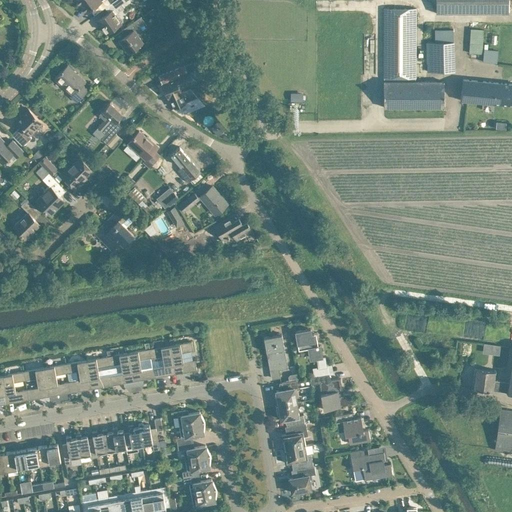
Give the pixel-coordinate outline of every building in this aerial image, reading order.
[(76,0),(85,12),(90,9),(94,15),(105,7),(110,3),(108,0),(101,0),(100,0),(76,0)] [(116,8),(125,2),(126,0),(114,0),(110,3),(105,7),(109,12),(98,20),(107,32),(121,23),(115,14),(119,11),(116,8)] [(435,0),(436,12),(508,13),(508,0),(435,0)] [(416,81),(416,48),(416,8),(384,8),(384,107),(444,107),(444,81),(416,81)] [(138,35),(142,32),(137,25),(143,20),(140,16),(121,30),(125,36),(119,40),(128,52),(142,42),(138,35)] [(470,28),(469,42),(468,52),(482,54),(484,29),(470,28)] [(454,42),(453,42),(453,29),(435,29),(435,42),(427,42),(427,71),(454,71),(454,42)] [(484,49),(483,61),(497,63),(498,51),(484,49)] [(161,82),(175,77),(198,67),(211,62),(208,55),(184,65),(158,75),(161,82)] [(211,62),(199,67),(201,71),(213,66),(211,62)] [(82,84),(85,81),(68,65),(55,79),(72,94),(71,96),(77,101),(88,89),(82,84)] [(202,78),(198,67),(175,77),(180,88),(202,78)] [(213,70),(209,72),(213,81),(217,80),(213,70)] [(180,88),(175,77),(161,82),(167,93),(169,98),(170,97),(174,106),(184,101),(181,93),(182,92),(180,88)] [(511,105),(511,83),(463,79),(460,100),(511,105)] [(218,80),(214,82),(219,94),(224,92),(218,80)] [(295,92),(295,103),(310,103),(310,92),(295,92)] [(217,99),(209,105),(211,108),(219,102),(217,99)] [(98,127),(95,131),(101,138),(106,143),(116,132),(108,125),(112,120),(116,123),(123,114),(110,102),(99,114),(104,119),(98,127)] [(20,126),(12,135),(23,146),(32,137),(30,135),(42,123),(27,108),(19,116),(21,117),(16,122),(20,126)] [(224,126),(230,119),(222,112),(216,118),(224,126)] [(143,161),(149,167),(160,155),(154,150),(158,146),(146,135),(146,136),(139,130),(128,143),(146,159),(143,161)] [(0,137),(0,160),(1,162),(8,155),(13,160),(23,150),(13,140),(7,145),(0,137)] [(200,172),(179,146),(171,154),(182,167),(178,170),(188,182),(200,172)] [(45,156),(39,162),(52,174),(57,169),(45,156)] [(80,157),(62,175),(76,189),(94,171),(80,157)] [(60,196),(66,190),(42,166),(36,172),(49,185),(43,190),(45,192),(36,200),(50,214),(57,208),(56,207),(64,199),(60,196)] [(166,190),(178,178),(172,173),(160,184),(166,190)] [(127,189),(134,180),(127,174),(120,183),(127,189)] [(227,203),(212,186),(200,196),(215,213),(227,203)] [(200,199),(194,192),(179,205),(184,211),(200,199)] [(31,233),(40,224),(36,219),(41,213),(27,199),(21,205),(28,212),(14,226),(26,238),(26,237),(28,239),(32,234),(31,233)] [(126,227),(133,219),(121,206),(94,232),(111,250),(120,242),(123,246),(134,235),(126,227)] [(175,206),(167,211),(177,227),(184,222),(175,206)] [(247,221),(246,221),(242,223),(236,213),(215,226),(223,241),(234,235),(236,239),(252,230),(247,221)] [(311,356),(312,357),(314,358),(315,358),(315,359),(322,357),(320,345),(318,346),(317,339),(315,339),(314,333),(312,334),(311,329),(295,331),(299,350),(308,348),(309,354),(310,354),(311,356)] [(266,349),(267,356),(270,369),(271,377),(274,378),(280,377),(281,382),(279,369),(288,368),(282,334),(264,337),(265,345),(267,345),(267,349),(266,349)] [(195,359),(193,360),(191,350),(193,350),(192,341),(170,345),(173,356),(175,373),(197,369),(195,359)] [(175,373),(173,356),(170,345),(149,348),(151,357),(163,355),(164,365),(153,367),(155,377),(175,373)] [(153,367),(151,357),(149,348),(129,352),(129,356),(134,381),(155,377),(153,367)] [(134,381),(129,356),(129,352),(108,356),(113,384),(134,381)] [(494,379),(495,371),(496,370),(475,367),(472,387),(511,392),(511,353),(508,381),(494,379)] [(113,384),(108,356),(86,360),(92,388),(113,384)] [(92,388),(86,360),(65,363),(67,372),(69,382),(71,392),(92,388)] [(71,392),(69,382),(57,384),(56,374),(67,372),(65,363),(45,367),(50,396),(71,392)] [(327,365),(318,367),(313,368),(315,376),(329,374),(327,365)] [(50,396),(45,367),(24,371),(25,380),(37,378),(38,387),(27,389),(29,399),(50,396)] [(29,399),(27,389),(16,391),(14,382),(25,380),(24,371),(3,374),(8,403),(29,399)] [(329,374),(315,376),(312,377),(313,384),(319,383),(321,393),(323,409),(340,406),(355,403),(349,393),(343,394),(340,378),(330,380),(329,374)] [(298,387),(297,379),(291,380),(281,382),(280,382),(280,383),(281,383),(282,389),(276,390),(277,394),(275,394),(275,398),(276,405),(296,401),(294,388),(298,387)] [(299,415),(296,401),(276,405),(277,413),(279,416),(281,416),(281,419),(287,418),(288,425),(288,426),(290,425),(304,423),(303,415),(299,415)] [(511,410),(500,409),(495,449),(511,450),(511,410)] [(177,411),(179,426),(205,421),(201,414),(200,414),(200,411),(186,414),(185,410),(177,411)] [(353,418),(352,412),(335,415),(338,432),(344,431),(345,434),(348,434),(350,443),(370,439),(368,428),(363,429),(361,417),(353,418)] [(160,417),(154,418),(156,427),(156,430),(163,429),(160,417)] [(205,422),(205,421),(179,426),(181,437),(176,438),(177,444),(191,441),(190,435),(204,433),(203,430),(204,430),(205,422)] [(159,447),(156,430),(156,427),(150,428),(149,424),(144,425),(143,422),(138,423),(139,426),(142,445),(152,443),(153,448),(159,447)] [(306,422),(304,423),(290,425),(292,432),(281,434),(284,449),(305,445),(304,436),(308,435),(306,422)] [(142,445),(139,426),(134,426),(133,424),(128,424),(130,432),(124,433),(126,447),(127,452),(138,450),(137,446),(142,445)] [(126,447),(124,433),(123,428),(118,429),(117,426),(112,427),(113,430),(116,449),(126,447)] [(116,449),(113,430),(108,431),(107,428),(102,429),(103,432),(106,451),(116,449)] [(106,451),(103,432),(98,433),(97,430),(92,431),(93,438),(97,453),(106,451)] [(97,453),(93,438),(88,439),(87,435),(82,436),(81,433),(76,434),(77,437),(80,456),(90,454),(91,458),(97,456),(97,453)] [(80,456),(77,437),(72,438),(71,435),(66,436),(67,443),(62,444),(65,463),(71,462),(71,457),(80,456)] [(192,447),(191,441),(177,444),(178,450),(184,449),(185,460),(211,455),(207,447),(206,447),(206,445),(192,447)] [(61,461),(58,443),(47,445),(50,463),(61,461)] [(313,453),(311,444),(305,445),(284,449),(286,463),(297,461),(298,468),(313,465),(311,453),(313,453)] [(50,463),(47,445),(36,447),(39,464),(50,463)] [(39,464),(36,447),(25,449),(28,466),(39,464)] [(28,466),(25,449),(15,450),(18,468),(28,466)] [(390,462),(388,462),(386,463),(383,451),(363,455),(362,449),(350,451),(350,452),(352,451),(353,457),(351,457),(355,481),(392,474),(390,462)] [(18,468),(15,450),(4,452),(7,470),(18,468)] [(210,464),(211,455),(185,460),(187,470),(182,471),(183,477),(197,475),(196,469),(210,467),(209,464),(210,464)] [(314,465),(313,465),(298,468),(292,470),(295,470),(296,477),(289,478),(292,492),(311,489),(310,481),(312,480),(311,475),(316,474),(314,465)] [(198,481),(197,475),(183,477),(184,484),(189,483),(191,493),(217,489),(213,481),(212,481),(212,479),(198,481)] [(144,511),(141,490),(139,484),(135,485),(137,491),(130,492),(133,511),(144,511)] [(170,506),(168,497),(166,486),(151,488),(155,510),(166,508),(166,506),(170,506)] [(145,511),(155,510),(151,488),(141,490),(144,511),(145,511)] [(216,498),(217,489),(191,493),(194,508),(202,507),(202,503),(216,500),(215,498),(216,498)] [(133,511),(130,492),(119,494),(122,511),(133,511)] [(122,511),(119,494),(109,496),(111,511),(122,511)] [(111,511),(109,496),(98,498),(100,511),(111,511)] [(177,508),(175,496),(168,497),(170,506),(170,509),(177,508)] [(100,511),(98,498),(83,500),(84,511),(100,511)]
